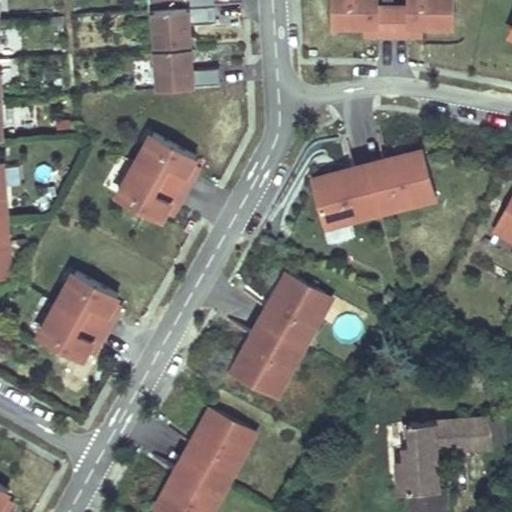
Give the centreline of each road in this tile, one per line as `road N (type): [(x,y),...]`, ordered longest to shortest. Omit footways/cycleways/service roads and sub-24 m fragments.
road 1 (residential): [(288,106),(97,457)]
road 2 (residential): [(288,106),(395,85),(511,108)]
